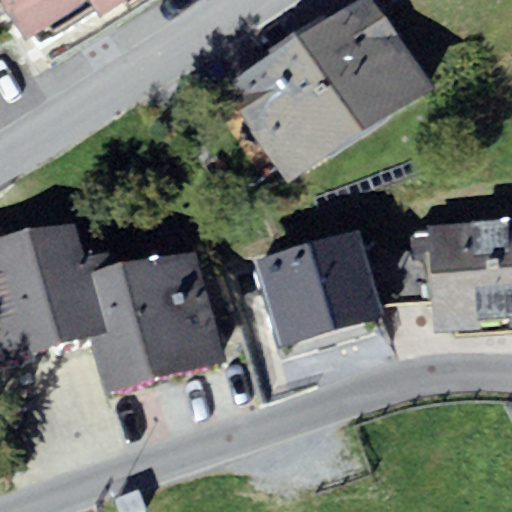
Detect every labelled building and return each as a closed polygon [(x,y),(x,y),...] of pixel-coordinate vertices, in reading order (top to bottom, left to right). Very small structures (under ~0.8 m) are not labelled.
[(0,0),(0,7),(30,56),(93,17),(99,27),(142,0),(0,0)] [(369,0),(364,0),(224,88),(289,191),(433,100),(369,0)] [(71,223),(0,236),(0,350),(92,334),(80,270),(71,223)] [(350,225),(263,245),(283,332),(370,312),(350,225)] [(511,227),(433,233),(440,334),(511,328),(511,227)] [(191,250),(80,270),(92,334),(100,381),(211,361),(191,250)]
